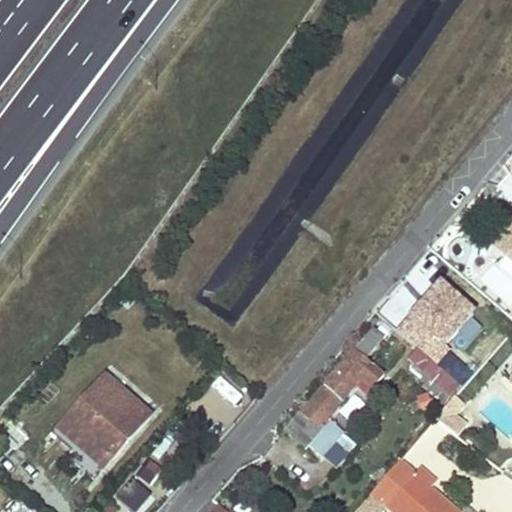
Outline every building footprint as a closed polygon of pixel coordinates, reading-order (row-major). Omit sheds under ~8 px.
[(511,226),(494,245),(498,249),(511,233),(511,226)] [(511,233),(498,249),(511,261),(511,233)] [(448,353),(479,315),(439,283),(408,321),(448,353)] [(354,351),(284,432),(303,450),(307,446),(318,455),(340,431),(326,419),(359,382),(369,391),(382,377),(365,360),(381,340),(372,332),(355,352),(354,351)] [(456,385),(414,347),(406,356),(449,393),(456,385)] [(58,428),(73,443),(119,391),(104,377),(58,428)] [(218,378),(210,388),(233,408),(242,398),(218,378)] [(119,391),(73,443),(78,448),(85,440),(108,461),(148,416),(119,390),(119,391)] [(349,427),(367,409),(355,397),(337,416),(349,427)] [(458,439),(469,423),(446,408),(436,424),(458,439)] [(58,428),(53,434),(68,449),(73,443),(58,428)] [(85,440),(78,448),(101,469),(108,461),(85,440)] [(402,461),(370,495),(389,511),(449,511),(452,508),(428,487),(433,481),(417,467),(413,470),(402,461)] [(115,497),(130,511),(141,511),(153,499),(132,479),(115,497)] [(108,502),(101,510),(103,511),(116,511),(117,511),(108,502)]
